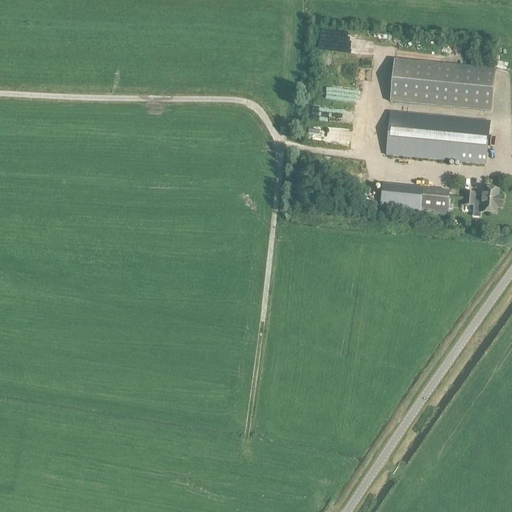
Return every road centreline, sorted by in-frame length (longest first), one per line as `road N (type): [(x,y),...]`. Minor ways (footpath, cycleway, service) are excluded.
road 1 (track): [(282,143),(244,102),(0,94)]
road 2 (tertiary): [(347,511),(511,272)]
road 3 (track): [(282,143),(262,322)]
road 4 (track): [(247,434),(248,457),(304,471),(327,511)]
